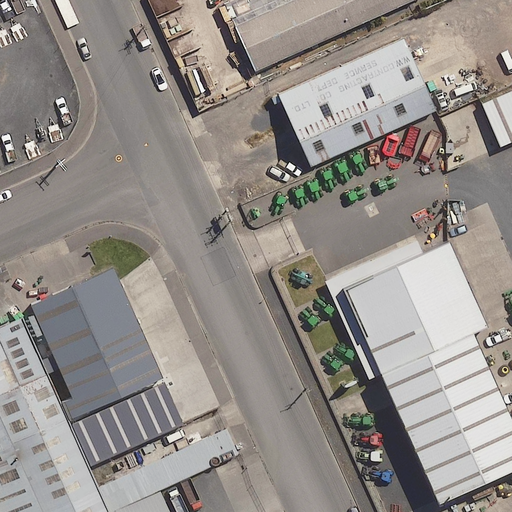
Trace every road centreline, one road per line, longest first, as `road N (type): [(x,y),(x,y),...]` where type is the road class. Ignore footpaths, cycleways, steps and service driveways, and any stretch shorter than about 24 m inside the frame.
road 1 (unclassified): [(322,511),(164,163)]
road 2 (unclassified): [(164,163),(90,0)]
road 3 (unclassified): [(0,234),(164,163)]
